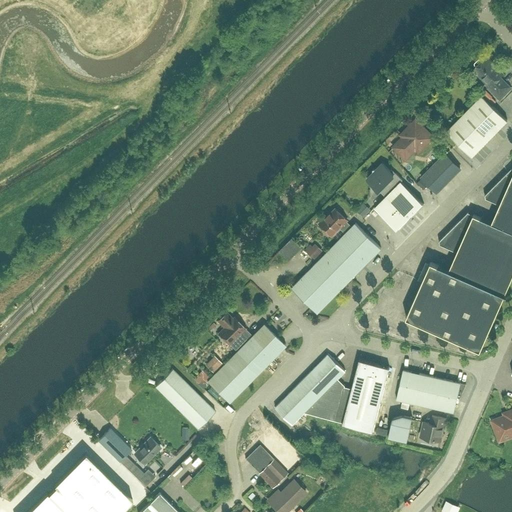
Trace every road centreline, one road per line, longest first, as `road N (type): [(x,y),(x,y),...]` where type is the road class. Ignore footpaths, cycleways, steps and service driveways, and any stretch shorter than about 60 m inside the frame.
road 1 (tertiary): [(236,251),(478,7)]
road 2 (tertiary): [(0,486),(236,251)]
road 3 (unclassified): [(325,332),(511,141)]
road 4 (unclassified): [(222,511),(240,494),(240,420),(325,332)]
road 5 (unclassified): [(495,372),(325,332)]
road 6 (unclassified): [(409,511),(451,463),(495,372)]
road 7 (unclassified): [(325,332),(236,251)]
